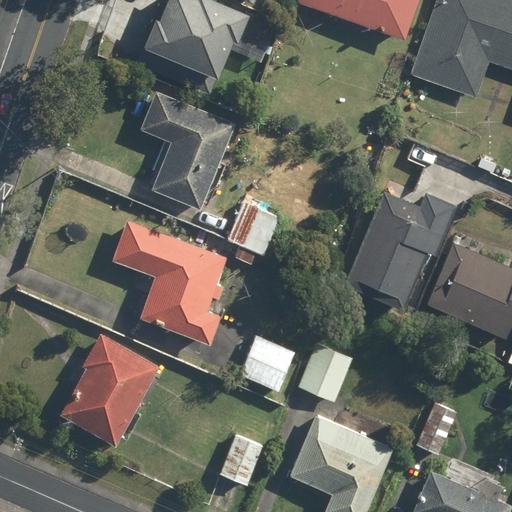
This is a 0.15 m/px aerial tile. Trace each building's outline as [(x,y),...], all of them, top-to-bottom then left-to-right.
[(160,0),(143,42),(219,73),(234,37),(238,39),(250,9),(227,0),(160,0)] [(298,0),(405,36),(417,0),(298,0)] [(511,0),(434,0),(408,73),(477,97),(491,58),(511,65),(511,0)] [(157,87),(140,127),(170,139),(150,187),(199,207),(236,120),(157,87)] [(511,148),(487,138),(479,158),(507,169),(511,157),(511,148)] [(427,190),(421,204),(386,189),(347,284),(406,309),(425,260),(433,264),(452,217),(458,203),(427,190)] [(227,235),(241,242),(235,254),(251,262),(257,249),(262,251),(279,215),(245,199),(227,235)] [(207,306),(211,294),(219,297),(225,282),(217,279),(227,252),(126,216),(111,257),(157,273),(141,316),(197,336),(209,340),(220,311),(207,306)] [(423,302),(509,338),(511,329),(511,265),(492,257),(496,248),(460,232),(456,241),(450,239),(423,302)] [(100,331),(82,363),(86,365),(60,412),(117,443),(160,363),(100,331)] [(295,349),(255,332),(239,369),(278,386),(295,349)] [(352,354),(317,340),(300,385),(334,398),(352,354)] [(416,443),(440,454),(466,396),(442,385),(416,443)] [(332,489),(323,509),(331,511),(364,511),(393,445),(316,413),(291,472),(332,489)] [(263,443),(236,432),(220,471),(247,481),(263,443)] [(476,486),(433,467),(412,511),(415,511),(508,511),(511,504),(511,501),(499,496),(506,481),(483,471),(476,486)]
